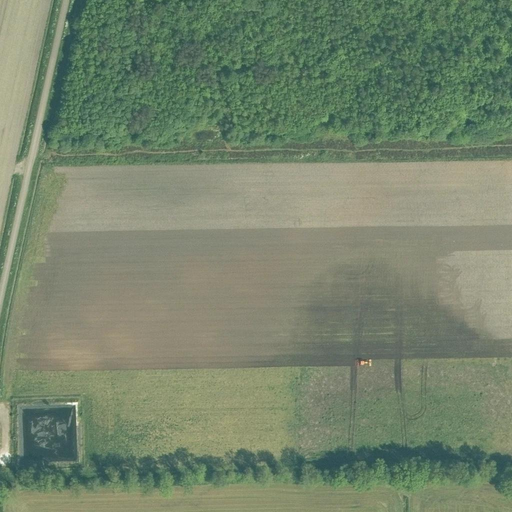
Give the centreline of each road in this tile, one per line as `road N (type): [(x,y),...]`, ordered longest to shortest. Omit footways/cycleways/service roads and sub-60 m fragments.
road 1 (track): [(511,460),(0,477)]
road 2 (unclassified): [(0,303),(65,0)]
